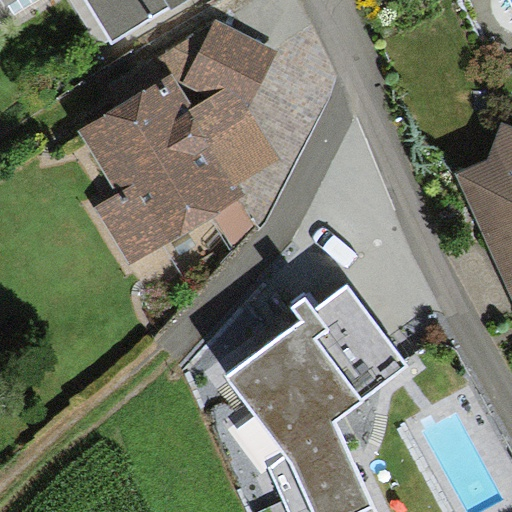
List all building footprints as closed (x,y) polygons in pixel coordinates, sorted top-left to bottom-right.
[(1,0),(7,8),(20,0),(89,0),(113,37),(173,0),(1,0)] [(254,98),(276,50),(214,17),(183,87),(228,85),(243,93),(254,98)] [(172,72),(75,129),(149,251),(244,195),(238,186),(274,163),(243,93),(228,85),(196,105),(183,87),(172,72)] [(490,160),(458,175),(511,285),(511,127),(501,123),(490,160)] [(349,274),(222,374),(290,458),(309,511),(382,511),(386,510),(342,419),(418,365),(349,274)]
